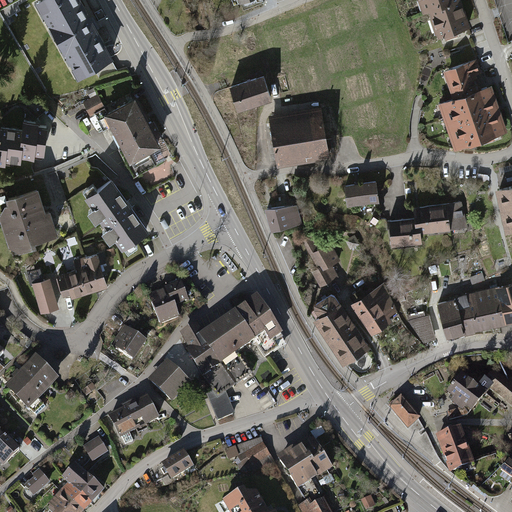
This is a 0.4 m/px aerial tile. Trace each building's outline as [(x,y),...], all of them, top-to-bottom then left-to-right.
[(83,0),(36,0),(79,77),(116,57),(83,0)] [(459,0),(420,0),(432,37),(468,25),(459,0)] [(473,60),(443,70),(451,96),(439,99),(454,147),(506,130),(492,83),(481,86),(473,60)] [(267,79),(235,89),(241,111),(274,100),(267,79)] [(102,99),(87,105),(93,117),(107,111),(102,99)] [(157,144),(134,99),(107,113),(130,158),(157,144)] [(326,110),(273,116),(279,163),(331,157),(326,110)] [(5,135),(0,134),(0,168),(5,169),(6,159),(28,161),(29,152),(50,154),(52,126),(32,124),(32,131),(5,129),(5,135)] [(154,170),(157,183),(171,180),(168,167),(154,170)] [(106,178),(86,193),(128,251),(148,237),(106,178)] [(381,184),(351,186),(353,206),(383,204),(381,184)] [(511,184),(501,187),(511,230),(511,229),(511,184)] [(42,195),(5,208),(21,254),(58,241),(48,214),(42,195)] [(293,205),(268,208),(273,230),(298,223),(293,205)] [(421,220),(393,222),(395,247),(429,245),(428,233),(455,231),(453,207),(420,209),(421,220)] [(306,233),(301,235),(319,268),(314,271),(321,284),(338,276),(331,264),(339,260),(330,243),(316,251),(306,233)] [(72,266),(56,271),(63,292),(72,289),(73,293),(90,288),(108,282),(103,267),(98,252),(71,261),(72,266)] [(48,278),(35,282),(43,309),(56,305),(48,278)] [(180,283),(149,295),(160,323),(178,316),(173,304),(186,298),(180,283)] [(386,284),(355,304),(373,331),(399,313),(386,284)] [(511,284),(498,288),(507,320),(511,319),(511,284)] [(498,288),(491,290),(499,322),(507,320),(498,288)] [(491,290),(484,292),(492,324),(499,322),(491,290)] [(484,292),(467,296),(475,329),(492,324),(484,292)] [(467,296),(456,299),(465,331),(475,329),(467,296)] [(375,349),(339,298),(315,315),(351,366),(375,349)] [(456,299),(438,303),(447,336),(465,331),(456,299)] [(191,351),(189,352),(214,392),(207,396),(217,421),(234,414),(225,393),(252,375),(237,353),(253,343),(264,359),(285,345),(255,300),(203,335),(197,326),(181,337),(191,351)] [(432,311),(415,314),(421,342),(437,339),(432,311)] [(147,339),(124,325),(112,344),(135,359),(147,339)] [(57,377),(32,354),(4,384),(29,407),(57,377)] [(190,382),(170,362),(152,381),(173,400),(190,382)] [(461,373),(446,391),(453,397),(450,400),(458,407),(457,409),(447,411),(449,419),(468,415),(490,387),(511,405),(511,382),(510,381),(508,383),(493,371),(486,379),(476,371),(474,373),(468,367),(462,374),(461,373)] [(422,417),(402,394),(390,405),(409,428),(422,417)] [(147,397),(111,415),(121,435),(157,417),(147,397)] [(460,425),(435,434),(449,472),(462,467),(464,473),(476,468),(460,425)] [(5,437),(0,431),(0,461),(2,464),(19,447),(7,435),(5,437)] [(99,437),(83,447),(93,463),(109,453),(99,437)] [(262,438),(226,450),(229,461),(236,459),(242,473),(276,465),(262,438)] [(315,438),(282,457),(300,486),(332,466),(315,438)] [(186,451),(163,465),(172,482),(196,468),(186,451)] [(511,459),(509,458),(501,470),(511,477),(511,479),(510,482),(511,483),(511,459)] [(68,485),(46,509),(49,511),(82,511),(90,504),(102,491),(74,465),(61,479),(68,485)] [(41,472),(25,485),(34,496),(50,483),(41,472)] [(246,488),(224,501),(230,511),(277,511),(274,511),(270,511),(259,492),(249,493),(246,488)] [(311,500),(299,506),(302,511),(332,511),(325,499),(314,505),(311,500)]
